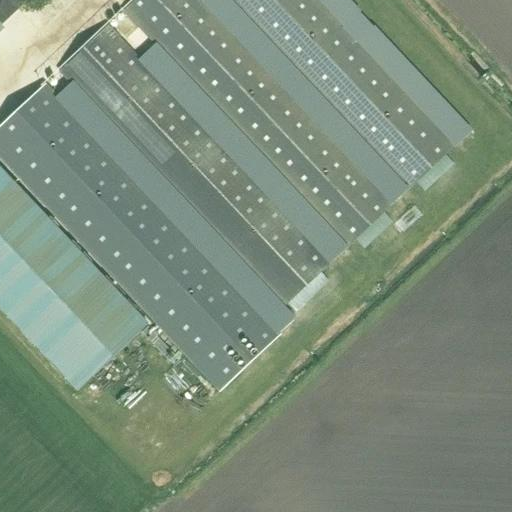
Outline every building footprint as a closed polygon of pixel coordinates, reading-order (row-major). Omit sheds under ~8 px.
[(0,0),(0,25),(1,27),(21,8),(13,0),(0,0)] [(454,149),(313,0),(138,0),(124,14),(346,250),(393,206),(198,0),(225,0),(407,192),(454,149)] [(282,311),(330,265),(108,29),(59,75),(282,311)] [(0,129),(0,159),(220,393),(279,337),(45,88),(0,129)] [(144,325),(0,173),(0,314),(74,392),(144,325)] [(147,329),(141,335),(169,364),(175,358),(147,329)]
